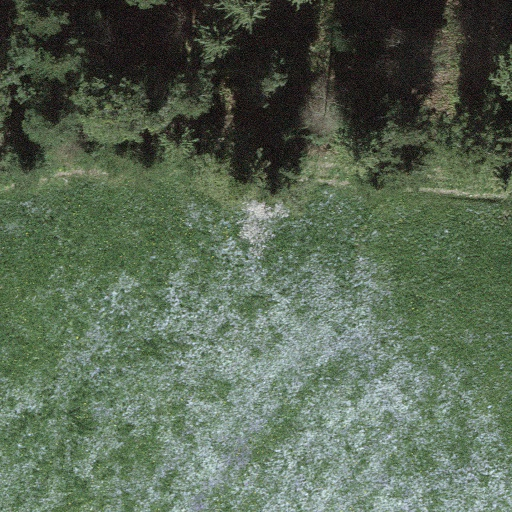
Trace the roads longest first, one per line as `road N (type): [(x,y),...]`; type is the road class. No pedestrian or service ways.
road 1 (track): [(0,176),(38,159),(136,159),(511,189)]
road 2 (track): [(38,159),(278,0)]
